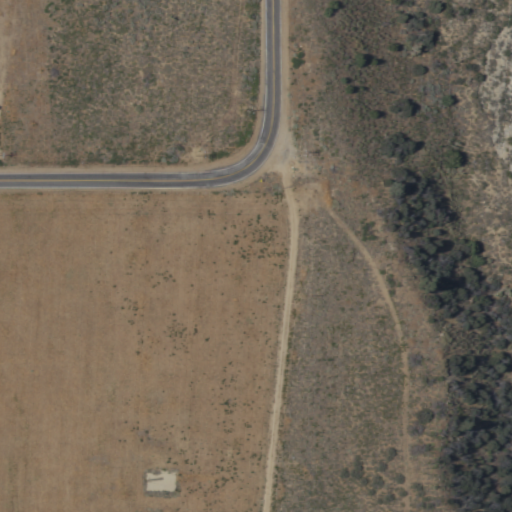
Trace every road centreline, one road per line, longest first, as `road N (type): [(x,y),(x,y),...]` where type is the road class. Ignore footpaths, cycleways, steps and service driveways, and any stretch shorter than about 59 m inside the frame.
road 1 (track): [(258,156),(279,165),(294,214),(268,511)]
road 2 (residential): [(0,178),(224,178),(258,156)]
road 3 (tertiary): [(270,0),(271,119),(258,156)]
